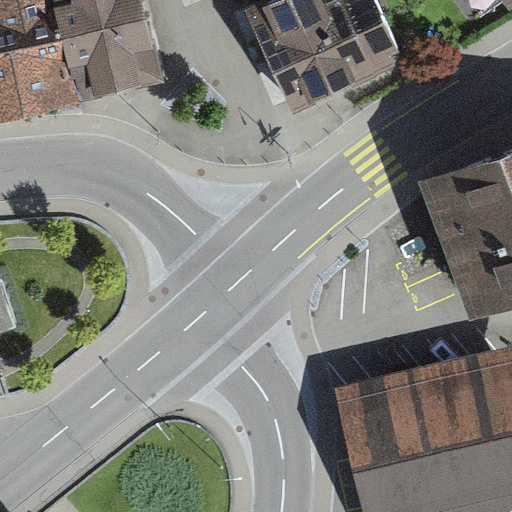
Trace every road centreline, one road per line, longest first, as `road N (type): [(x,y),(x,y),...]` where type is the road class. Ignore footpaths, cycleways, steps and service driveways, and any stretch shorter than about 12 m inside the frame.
road 1 (tertiary): [(241,282),(377,164),(511,83)]
road 2 (tertiary): [(241,282),(161,202),(92,169),(0,171)]
road 3 (tertiary): [(0,483),(199,321)]
road 4 (tertiary): [(199,321),(265,395),(284,462),(283,511)]
road 5 (residential): [(194,169),(233,136),(242,111),(206,0)]
